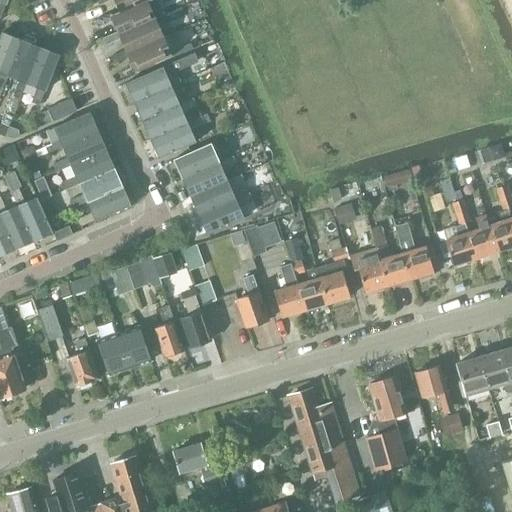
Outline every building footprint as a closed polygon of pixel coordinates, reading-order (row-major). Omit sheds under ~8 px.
[(155,19),(164,14),(157,0),(150,0),(147,1),(147,0),(119,13),(119,11),(111,15),(110,13),(94,20),(97,27),(112,20),(117,32),(118,35),(155,19)] [(150,0),(96,0),(98,4),(108,0),(113,0),(119,11),(119,13),(147,0),(147,1),(150,0)] [(120,38),(125,50),(127,53),(163,37),(155,19),(118,35),(117,32),(102,38),(105,45),(120,38)] [(0,90),(1,91),(7,76),(21,40),(1,32),(0,34),(0,90)] [(127,53),(125,50),(110,57),(113,63),(128,57),(135,72),(171,56),(163,37),(127,53)] [(20,98),(26,83),(39,47),(21,40),(7,76),(18,80),(12,95),(20,98)] [(39,47),(26,83),(37,88),(31,102),(39,105),(44,91),(45,91),(59,55),(39,47)] [(125,83),(133,102),(180,82),(176,72),(198,62),(194,53),(162,68),(162,67),(125,83)] [(133,102),(141,120),(178,104),(173,93),(188,87),(184,80),(180,82),(133,102)] [(48,109),(53,121),(76,111),(71,98),(48,109)] [(141,120),(150,139),(186,123),(181,112),(196,105),(192,98),(178,104),(141,120)] [(48,153),(62,147),(97,131),(89,112),(54,127),(59,140),(45,146),(48,153)] [(186,123),(150,139),(158,158),(195,142),(189,130),(204,124),(200,116),(186,123)] [(56,171),(70,165),(105,150),(97,131),(62,147),(67,158),(53,164),(56,171)] [(173,159),(181,178),(218,162),(213,151),(228,145),(224,138),(210,144),(210,143),(173,159)] [(28,148),(21,152),(26,163),(37,158),(34,151),(28,148)] [(64,190),(78,183),(113,168),(105,150),(70,165),(75,176),(61,182),(64,190)] [(181,178),(190,197),(226,181),(221,170),(236,163),(232,156),(218,162),(181,178)] [(72,208),(86,202),(122,186),(113,168),(78,183),(83,194),(69,201),(72,208)] [(383,176),(386,187),(412,180),(409,169),(383,176)] [(190,197),(198,215),(234,199),(230,188),(244,182),(241,174),(226,181),(190,197)] [(506,185),(495,188),(499,199),(510,196),(506,185)] [(122,186),(86,202),(91,213),(77,219),(80,226),(94,220),(95,221),(130,205),(122,186)] [(11,192),(17,206),(33,241),(52,233),(36,197),(24,203),(18,188),(11,192)] [(234,199),(198,215),(206,234),(243,218),(238,206),(252,200),(249,193),(234,199)] [(500,222),(489,226),(497,251),(511,245),(511,221),(511,218),(508,209),(511,207),(511,203),(510,196),(499,199),(503,210),(497,212),(500,222)] [(0,217),(14,249),(33,241),(17,206),(6,211),(0,197),(0,217)] [(452,203),(455,214),(466,211),(462,199),(452,203)] [(334,208),(338,224),(355,220),(351,203),(334,208)] [(50,204),(42,208),(47,218),(55,214),(50,204)] [(466,211),(455,214),(459,225),(470,222),(466,211)] [(479,229),(467,233),(475,258),(497,251),(489,226),(485,215),(475,218),(479,229)] [(0,255),(14,249),(0,217),(0,255)] [(243,230),(253,257),(266,252),(256,225),(243,230)] [(68,226),(52,233),(56,241),(72,234),(68,226)] [(369,229),(375,249),(376,248),(387,285),(410,278),(402,253),(390,257),(380,226),(369,229)] [(395,232),(402,253),(410,278),(419,276),(420,279),(432,275),(431,272),(433,272),(432,268),(437,266),(431,245),(425,247),(425,246),(413,250),(407,229),(395,232)] [(240,232),(230,235),(234,246),(244,242),(240,232)] [(475,258),(467,233),(444,240),(453,265),(475,258)] [(334,263),(316,268),(326,303),(349,297),(342,272),(346,270),(343,260),(350,258),(349,258),(345,247),(341,249),(338,239),(328,242),(334,263)] [(195,245),(181,249),(189,270),(203,266),(195,245)] [(168,252),(170,260),(183,256),(180,247),(168,252)] [(349,257),(350,258),(353,270),(357,269),(365,292),(387,285),(376,248),(375,249),(349,257)] [(298,253),(289,255),(291,263),(294,275),(304,271),(298,253)] [(140,261),(126,266),(133,289),(148,284),(140,261)] [(296,285),(297,284),(294,275),(291,263),(280,266),(283,278),(284,278),(287,287),(273,291),(281,316),(304,310),(296,285)] [(133,289),(126,266),(110,271),(109,269),(96,273),(98,281),(111,276),(118,294),(133,289)] [(309,281),(297,284),(296,285),(304,310),(326,303),(316,268),(309,270),(307,275),(309,281)] [(242,278),(248,295),(235,300),(245,328),(268,320),(252,275),(242,278)] [(84,277),(69,282),(72,294),(88,289),(84,277)] [(208,281),(195,286),(201,305),(215,300),(208,281)] [(179,319),(189,347),(210,340),(194,295),(183,299),(188,316),(179,319)] [(153,328),(164,356),(183,349),(168,305),(158,309),(163,324),(153,328)] [(37,311),(47,341),(62,336),(51,306),(37,311)] [(212,325),(233,325),(234,307),(213,306),(212,325)] [(0,349),(0,396),(2,396),(5,397),(10,396),(12,392),(24,388),(22,382),(23,382),(11,346),(16,345),(10,328),(7,329),(0,307),(0,349)] [(92,321),(83,324),(87,336),(97,333),(92,321)] [(138,326),(117,333),(129,368),(150,361),(138,326)] [(117,333),(96,341),(108,375),(129,368),(117,333)] [(83,339),(77,341),(75,341),(79,353),(66,358),(76,387),(93,381),(92,380),(97,378),(83,339)] [(511,347),(501,351),(510,381),(511,380),(511,347)] [(501,351),(479,357),(487,388),(502,383),(504,392),(511,390),(511,388),(510,381),(501,351)] [(487,388),(479,357),(456,364),(465,394),(487,388)] [(414,372),(421,397),(436,393),(443,418),(457,414),(452,395),(447,396),(438,365),(427,368),(425,366),(420,368),(418,371),(414,372)] [(365,438),(374,470),(405,461),(392,416),(405,412),(395,377),(368,384),(378,419),(376,419),(380,434),(365,438)] [(290,400),(313,474),(326,470),(337,503),(360,496),(337,423),(325,427),(313,389),(293,395),(290,400)] [(447,417),(453,434),(462,431),(457,414),(447,417)] [(485,425),(489,437),(501,434),(498,421),(485,425)] [(178,472),(199,466),(207,463),(200,443),(172,452),(178,472)] [(136,511),(150,507),(151,511),(153,511),(136,456),(110,463),(121,497),(101,503),(103,511),(136,511)] [(511,511),(511,458),(501,462),(511,498),(511,511)] [(199,466),(201,473),(209,470),(207,463),(199,466)] [(209,470),(201,473),(204,483),(220,478),(216,468),(209,470)] [(45,499),(48,511),(88,511),(77,473),(52,480),(56,496),(45,499)] [(393,482),(396,490),(404,487),(408,500),(427,494),(421,474),(402,480),(393,482)] [(6,494),(11,511),(37,511),(31,487),(6,494)] [(343,511),(392,511),(385,492),(369,497),(371,503),(343,511)] [(236,511),(231,496),(210,503),(208,504),(210,511),(236,511)] [(288,511),(285,502),(252,511),(288,511)]
